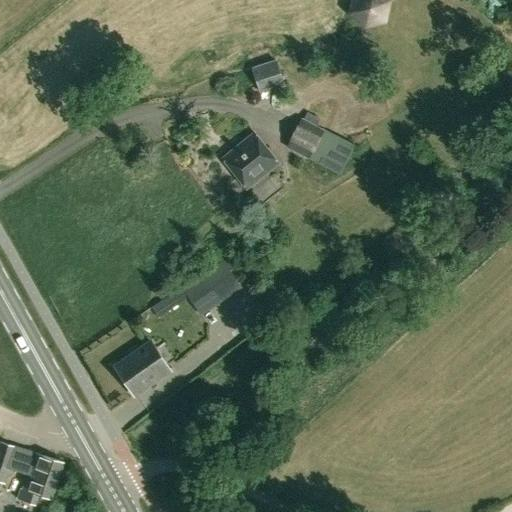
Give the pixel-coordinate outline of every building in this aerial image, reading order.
[(350,0),(347,14),(364,29),(387,22),(392,0),(350,0)] [(276,60),(252,68),(260,93),(274,88),(275,90),(285,87),(276,60)] [(346,167),(361,139),(308,110),(293,139),(346,167)] [(282,162),(256,132),(224,159),(250,189),(282,162)] [(242,288),(240,285),(233,275),(240,271),(231,257),(224,262),(223,260),(182,288),(181,287),(160,301),(168,312),(188,298),(201,316),(242,288)] [(250,310),(265,297),(259,290),(244,303),(250,310)] [(160,301),(151,308),(159,318),(168,312),(160,301)] [(173,370),(153,340),(116,365),(137,395),(173,370)] [(54,500),(65,462),(18,448),(18,447),(1,441),(0,443),(0,481),(8,483),(12,469),(30,475),(25,490),(23,490),(20,501),(37,505),(40,496),(54,500)]
